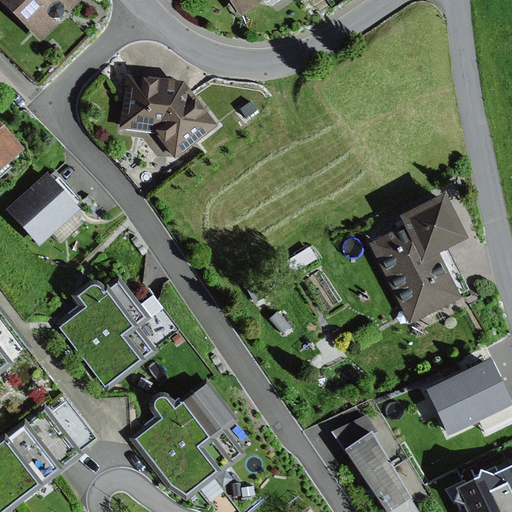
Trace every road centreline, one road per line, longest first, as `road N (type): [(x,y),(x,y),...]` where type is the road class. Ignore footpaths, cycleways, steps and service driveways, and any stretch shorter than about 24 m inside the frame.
road 1 (residential): [(50,108),(137,209),(344,511)]
road 2 (residential): [(457,0),(511,285)]
road 3 (residential): [(395,0),(316,50),(273,63),(232,64),(202,51),(144,7)]
road 4 (residential): [(144,7),(50,108)]
